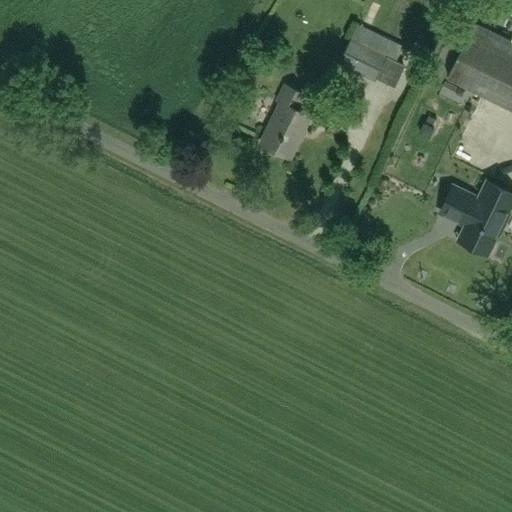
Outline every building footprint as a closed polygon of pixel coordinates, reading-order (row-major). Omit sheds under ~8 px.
[(511,41),(474,23),(448,77),(511,108),(511,41)] [(340,60),(377,77),(387,56),(351,38),(340,60)] [(291,157),(312,115),(298,108),(306,94),(286,84),(278,99),(282,101),(261,142),(291,157)] [(425,124),(420,133),(430,137),(434,128),(425,124)] [(454,186),(441,212),(466,225),(459,239),(484,251),(488,253),(493,244),(498,234),(499,235),(510,214),(508,213),(511,203),(511,193),(487,181),(479,198),(454,186)]
